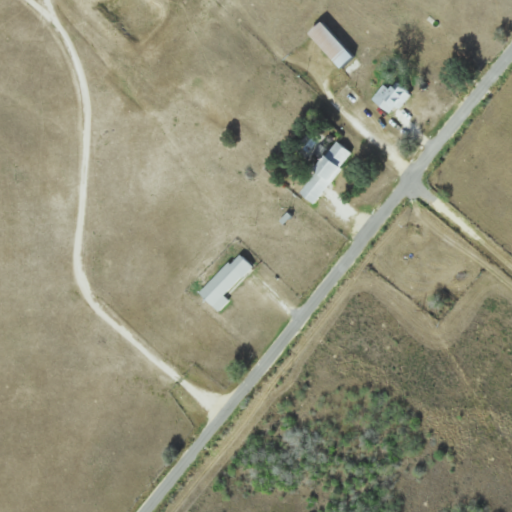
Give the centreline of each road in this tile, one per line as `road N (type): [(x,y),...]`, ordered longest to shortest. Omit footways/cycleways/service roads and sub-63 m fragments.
road 1 (residential): [(149,511),(511,56)]
road 2 (residential): [(511,263),(413,181)]
